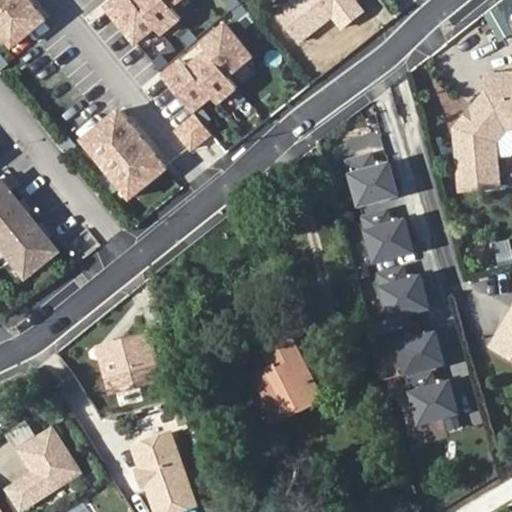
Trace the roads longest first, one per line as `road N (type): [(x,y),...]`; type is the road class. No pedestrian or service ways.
road 1 (residential): [(0,355),(452,0)]
road 2 (unknown): [(392,49),(474,329)]
